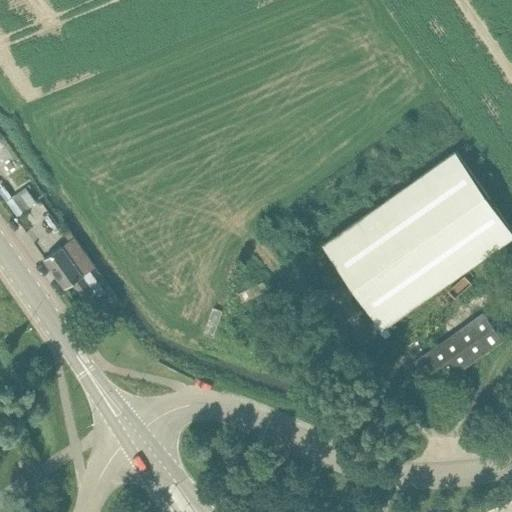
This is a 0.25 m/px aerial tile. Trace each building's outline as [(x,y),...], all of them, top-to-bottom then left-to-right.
[(383,326),(511,235),(511,229),(456,150),(324,243),(383,326)] [(27,155),(17,161),(28,179),(38,173),(27,155)] [(50,192),(49,194),(36,179),(18,195),(28,208),(37,201),(44,209),(56,199),(50,192)] [(60,246),(44,258),(52,269),(66,287),(72,283),(86,302),(103,289),(89,270),(79,255),(85,251),(74,236),(69,240),(60,246)] [(484,312),(430,350),(414,361),(432,388),(503,338),(484,312)]
